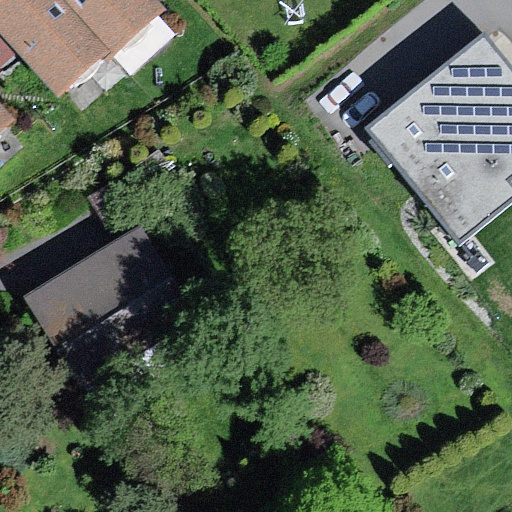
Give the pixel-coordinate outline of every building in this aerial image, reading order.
[(2,0),(0,2),(0,50),(57,110),(103,68),(48,0),(2,0)] [(141,0),(48,0),(103,68),(165,26),(141,0)] [(511,180),(511,72),(484,40),(369,136),(461,245),(511,201),(511,184),(510,182),(511,180)] [(0,123),(0,155),(15,140),(0,123)] [(146,240),(24,313),(87,412),(198,355),(146,240)]
